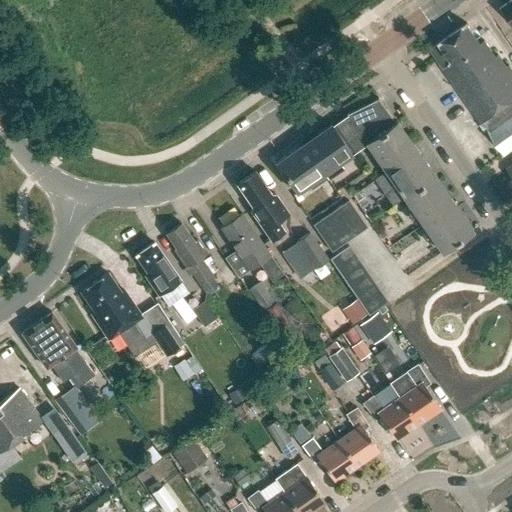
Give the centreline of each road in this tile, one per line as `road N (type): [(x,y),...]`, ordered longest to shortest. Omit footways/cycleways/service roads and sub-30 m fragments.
road 1 (tertiary): [(77,193),(121,201),(181,188),(383,51)]
road 2 (residential): [(511,236),(383,51)]
road 3 (tertiary): [(0,312),(54,265),(77,193)]
